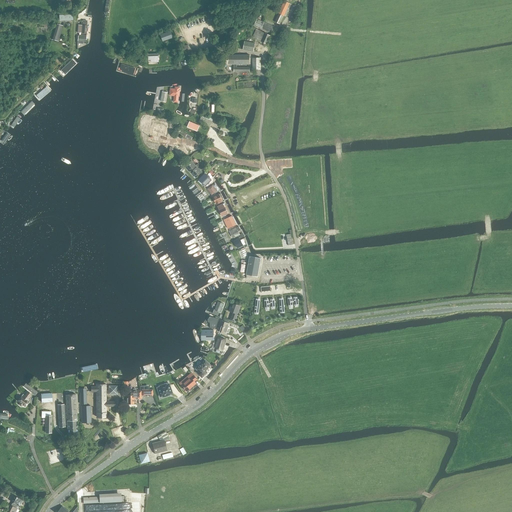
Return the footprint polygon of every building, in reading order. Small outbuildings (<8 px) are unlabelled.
[(291,4),(284,0),(274,21),(280,24),(284,16),(285,17),(291,4)] [(254,25),(266,30),(270,32),(271,33),(274,27),(257,19),(254,25)] [(79,32),(79,34),(81,35),(81,33),(86,33),(87,31),(88,31),(88,28),(87,28),(87,25),(86,25),(87,21),(83,20),(83,21),(82,21),(81,25),(78,25),(77,32),(79,32)] [(57,24),(52,39),(56,41),(61,25),(57,24)] [(267,44),(270,36),(269,35),(265,33),(256,29),(252,37),(257,39),(267,44)] [(81,35),(79,34),(79,36),(78,36),(78,43),(83,43),(83,42),(85,42),(86,35),(81,35)] [(254,51),(255,44),(245,41),(243,49),(254,51)] [(300,57),(303,47),(293,44),(291,55),(300,57)] [(234,64),(234,67),(236,67),(237,67),(237,64),(249,64),(249,54),(234,54),(224,54),(224,64),(234,64)] [(252,57),(252,69),(261,69),(261,57),(252,57)] [(73,58),(66,65),(68,68),(75,61),(73,58)] [(133,74),(135,68),(121,64),(120,68),(122,69),(122,71),(133,74)] [(47,86),(39,93),(42,95),(49,89),(47,86)] [(174,96),(174,99),(175,99),(175,102),(178,102),(179,96),(180,89),(179,89),(180,87),(175,87),(175,89),(170,88),(170,95),(174,96)] [(217,114),(217,99),(206,99),(206,111),(210,111),(210,114),(217,114)] [(32,101),(25,108),(27,110),(34,103),(32,101)] [(199,122),(210,127),(213,119),(202,114),(199,122)] [(150,131),(153,116),(147,115),(144,130),(150,131)] [(16,116),(11,125),(14,126),(19,118),(16,116)] [(152,124),(151,129),(154,129),(152,138),(153,139),(153,140),(160,141),(160,140),(164,141),(165,137),(163,136),(164,131),(167,132),(168,127),(167,127),(168,123),(156,120),(155,124),(152,124)] [(188,127),(198,130),(200,125),(190,121),(188,127)] [(229,132),(230,125),(222,123),(220,130),(229,132)] [(6,131),(0,139),(3,141),(9,133),(6,131)] [(163,144),(161,150),(169,153),(171,146),(163,144)] [(182,145),(174,152),(179,157),(186,151),(182,145)] [(192,160),(186,166),(190,170),(191,170),(192,171),(196,166),(195,166),(196,165),(192,160)] [(197,167),(196,166),(192,171),(191,172),(196,177),(202,171),(197,167)] [(206,185),(212,179),(205,173),(199,179),(203,183),(204,183),(206,185)] [(208,189),(212,194),(217,191),(213,185),(208,189)] [(221,199),(223,198),(221,193),(219,194),(213,197),(213,198),(215,202),(216,203),(216,202),(216,204),(222,201),(221,199)] [(217,206),(222,216),(227,213),(226,211),(228,210),(226,205),(224,206),(223,203),(217,206)] [(224,220),(228,228),(235,225),(231,216),(224,220)] [(240,235),(238,231),(241,230),(239,226),(229,230),(233,238),(234,237),(234,238),(240,235)] [(243,245),(244,248),(244,247),(248,246),(245,238),(240,240),(239,238),(234,241),(237,248),(243,245)] [(250,257),(249,260),(242,260),(242,263),(241,267),(240,272),(241,278),(242,278),(245,278),(247,278),(253,277),(254,275),(258,276),(261,258),(250,256),(250,257)] [(292,298),(288,298),(289,308),(293,307),(293,303),(294,302),(294,306),(299,306),(298,297),(293,297),(294,301),(293,301),(292,298)] [(269,300),(264,300),(265,310),(270,309),(269,305),(270,305),(271,308),(275,307),(274,299),(270,300),(270,303),(269,303),(269,300)] [(220,312),(223,303),(218,301),(215,310),(214,309),(213,313),(217,315),(219,312),(220,312)] [(235,322),(240,305),(232,303),(229,311),(233,312),(230,320),(235,322)] [(210,328),(216,328),(219,319),(209,316),(207,319),(208,322),(209,323),(210,328)] [(222,325),(219,332),(226,334),(227,330),(226,330),(229,323),(224,321),(223,326),(222,325)] [(205,333),(203,333),(203,338),(205,338),(205,340),(209,340),(209,338),(211,338),(211,339),(214,338),(214,330),(205,330),(205,333)] [(215,348),(222,350),(226,340),(219,338),(219,340),(218,340),(215,348)] [(205,370),(207,368),(206,367),(209,364),(205,360),(202,363),(201,362),(196,368),(197,370),(196,372),(202,377),(206,372),(207,372),(205,370)] [(91,369),(90,362),(75,365),(77,372),(91,369)] [(186,391),(189,389),(195,383),(194,381),(196,379),(191,373),(186,377),(188,379),(181,385),(186,391)] [(26,383),(25,383),(23,386),(35,395),(38,392),(26,383)] [(96,384),(96,386),(91,386),(91,392),(96,392),(96,417),(106,417),(106,406),(115,406),(115,401),(106,401),(106,384),(96,384)] [(118,384),(109,384),(109,393),(117,393),(118,384)] [(160,396),(171,392),(172,392),(169,385),(166,386),(165,384),(160,386),(160,388),(158,389),(160,396)] [(141,398),(141,391),(137,391),(137,390),(136,389),(135,388),(134,388),(133,389),(132,390),(132,391),(130,391),(127,391),(127,395),(127,404),(134,404),(133,398),(141,398)] [(23,405),(25,407),(29,402),(28,401),(29,399),(28,398),(31,394),(28,391),(25,395),(24,395),(22,397),(21,396),(18,401),(19,402),(19,404),(20,405),(21,406),(22,406),(23,405)] [(80,404),(82,404),(82,406),(81,406),(82,423),(91,422),(91,405),(84,406),(84,404),(87,404),(86,391),(79,391),(80,404)] [(39,395),(40,403),(50,402),(50,394),(39,395)] [(58,404),(58,413),(64,413),(65,416),(77,415),(76,394),(66,395),(66,406),(64,406),(64,404),(58,404)] [(67,424),(68,435),(78,435),(77,424),(77,420),(77,415),(65,416),(64,413),(58,413),(59,424),(59,427),(65,426),(65,424),(67,424)] [(168,436),(166,432),(158,436),(160,441),(168,436)] [(164,440),(152,443),(155,454),(167,450),(164,440)] [(147,451),(139,454),(141,463),(150,460),(147,451)] [(121,493),(99,494),(99,497),(100,502),(121,501),(124,501),(124,496),(121,496),(121,493)] [(12,502),(11,505),(17,508),(18,507),(19,508),(20,506),(18,505),(21,499),(14,495),(11,501),(12,502)] [(129,511),(129,502),(85,504),(86,510),(94,510),(94,511),(129,511)]
